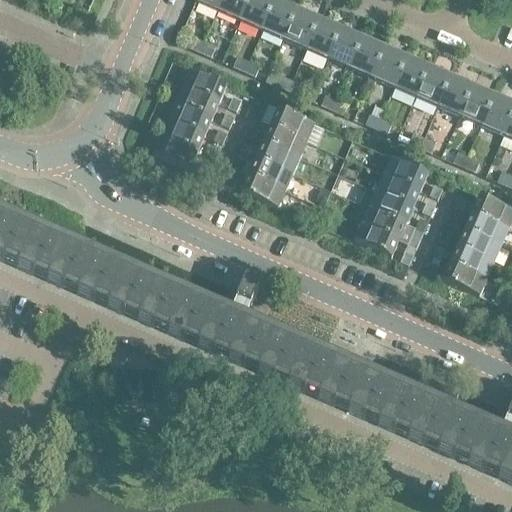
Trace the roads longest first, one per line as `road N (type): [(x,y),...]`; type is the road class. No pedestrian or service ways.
road 1 (unclassified): [(509,374),(113,204),(75,147)]
road 2 (unclassified): [(119,78),(0,22)]
